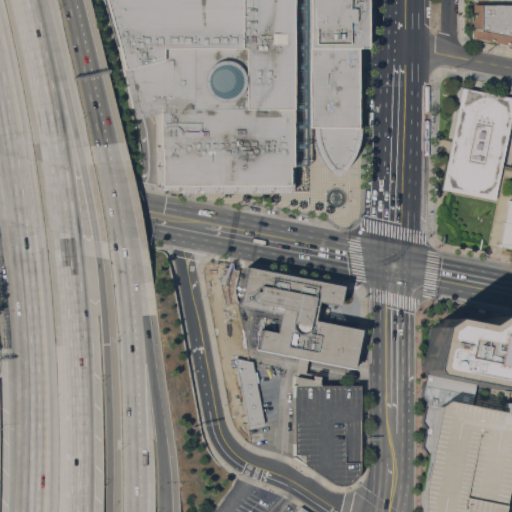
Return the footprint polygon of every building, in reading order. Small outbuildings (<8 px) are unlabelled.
[(103,0),(123,69),(134,118),(143,116),(158,112),(159,147),(160,147),(161,185),(287,185),(287,166),(290,166),(289,127),(310,127),(312,138),(315,147),(321,162),(324,163),(332,173),(337,173),(348,158),(356,138),(357,125),(356,47),(363,47),(363,0),(103,0)] [(511,4),(511,46),(471,38),(471,4),(511,4)] [(461,88),(511,97),(511,103),(494,199),(441,188),(461,88)] [(511,247),(499,245),(508,200),(511,200),(511,247)] [(230,274),(222,272),(223,264),(232,266),(230,274)] [(337,306),(320,302),(320,306),(328,308),(326,318),(318,316),(317,321),(359,329),(352,368),(306,359),(306,360),(297,358),(297,357),(255,349),(259,329),(274,332),(278,314),(239,306),(237,305),(238,301),(244,268),(341,287),(337,306)] [(423,373),(420,368),(428,325),(441,316),(474,323),(486,316),(511,320),(511,379),(508,379),(495,388),(473,383),(423,373)] [(263,423),(248,426),(235,358),(252,362),(263,423)] [(294,370),(297,358),(306,360),(303,372),(294,370)] [(309,373),(309,370),(316,372),(315,375),(316,375),(316,380),(316,384),(357,384),(358,468),(357,472),(356,475),(353,479),(350,482),(346,484),(344,485),(340,485),(338,485),(335,484),(332,483),(330,482),(291,457),(291,384),(293,384),(293,376),(294,370),(303,372),(309,373)] [(511,413),(446,400),(437,406),(421,488),(421,511),(500,511),(511,451),(511,413)]
